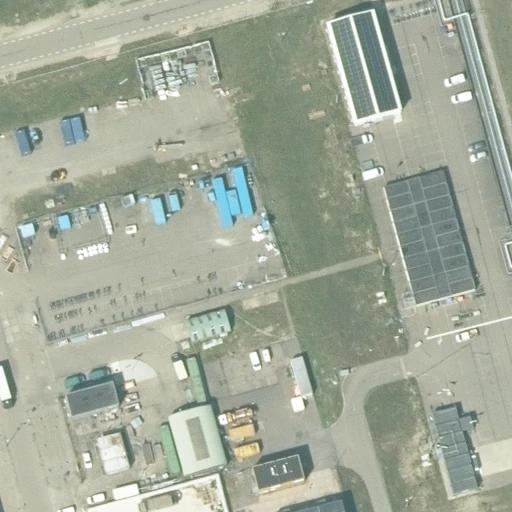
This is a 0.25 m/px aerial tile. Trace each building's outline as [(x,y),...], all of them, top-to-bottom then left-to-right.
[(326,29),(354,130),(401,117),(374,16),(326,29)] [(383,190),(415,310),(475,294),(442,174),(383,190)] [(53,290),(55,320),(76,318),(74,288),(53,290)] [(187,322),(222,313),(218,296),(182,305),(187,322)] [(231,399),(278,386),(274,372),(286,368),(279,344),(221,360),(231,399)] [(66,399),(72,421),(118,408),(112,386),(66,399)] [(184,474),(225,464),(209,404),(169,414),(184,474)] [(246,408),(223,413),(228,439),(253,434),(250,421),(249,421),(246,408)] [(431,416),(453,497),(476,490),(461,432),(472,429),(469,418),(458,421),(455,409),(431,416)] [(75,443),(112,433),(108,419),(71,429),(75,443)] [(298,460),(252,471),(258,494),(304,483),(298,460)] [(113,485),(136,479),(133,469),(110,474),(113,485)]
